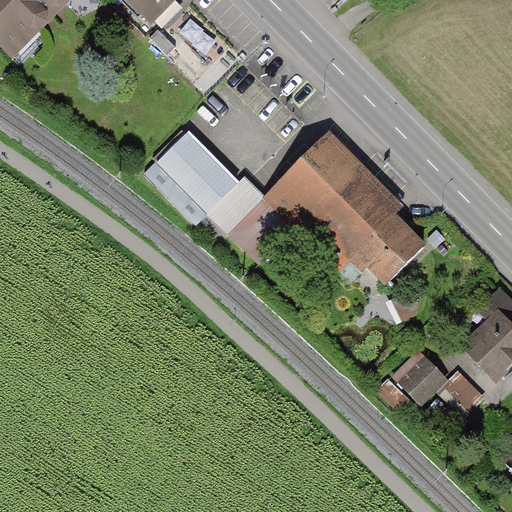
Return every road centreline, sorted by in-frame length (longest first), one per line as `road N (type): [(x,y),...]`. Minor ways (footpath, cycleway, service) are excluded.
road 1 (track): [(0,148),(156,257),(426,511)]
road 2 (primary): [(272,0),(511,245)]
